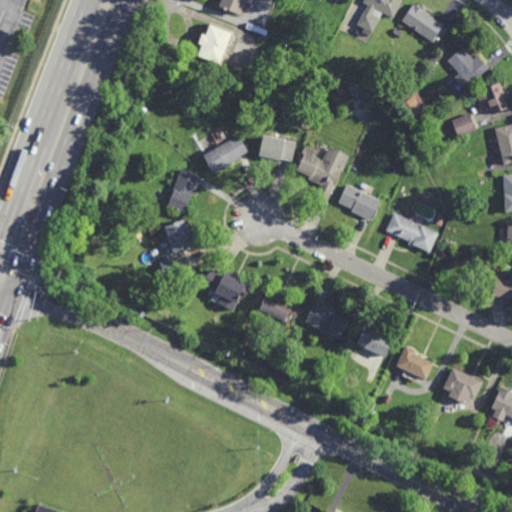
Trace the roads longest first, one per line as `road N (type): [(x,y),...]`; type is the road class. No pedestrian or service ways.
road 1 (tertiary): [(0,275),(478,511)]
road 2 (primary): [(0,269),(103,0)]
road 3 (residential): [(256,220),(511,339)]
